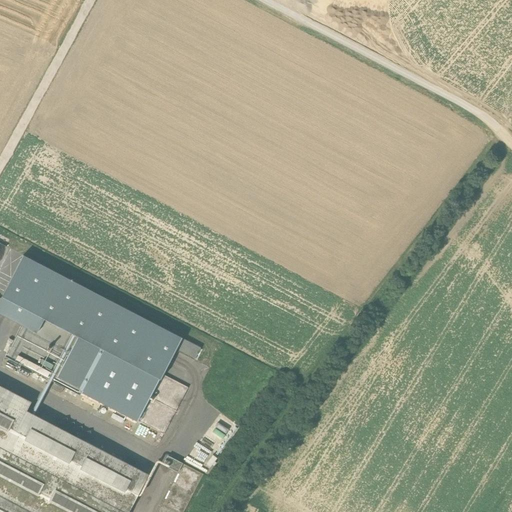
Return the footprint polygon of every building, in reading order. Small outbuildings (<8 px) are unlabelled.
[(182,339),(23,256),(0,299),(0,313),(22,324),(5,357),(136,424),(182,339)] [(0,511),(129,511),(149,475),(28,412),(33,403),(0,385),(0,511)] [(212,466),(234,426),(217,417),(213,423),(212,422),(204,436),(209,439),(204,448),(212,452),(206,463),(212,466)] [(148,472),(157,458),(140,448),(131,462),(148,472)] [(195,495),(204,471),(165,456),(162,465),(178,471),(171,488),(166,486),(156,511),(181,511),(189,493),(195,495)]
